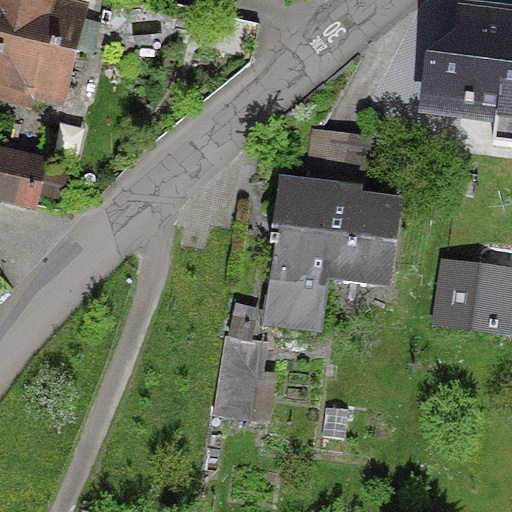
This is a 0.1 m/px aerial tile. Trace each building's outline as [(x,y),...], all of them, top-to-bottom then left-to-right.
[(37,12),(38,7),(4,0),(0,0),(0,97),(13,101),(16,89),(57,99),(68,54),(63,52),(71,20),(37,12)] [(511,117),(511,25),(455,18),(452,39),(423,62),(418,105),(511,117)] [(340,137),(335,169),(379,175),(383,143),(340,137)] [(0,158),(0,199),(28,206),(37,167),(0,158)] [(336,182),(299,175),(276,170),(263,236),(269,237),(258,289),(264,290),(259,315),(309,325),(318,276),(376,288),(394,202),(334,190),(336,182)] [(511,264),(452,258),(444,338),(511,344),(511,264)] [(220,338),(208,417),(240,422),(247,376),(257,377),(262,344),(220,338)]
